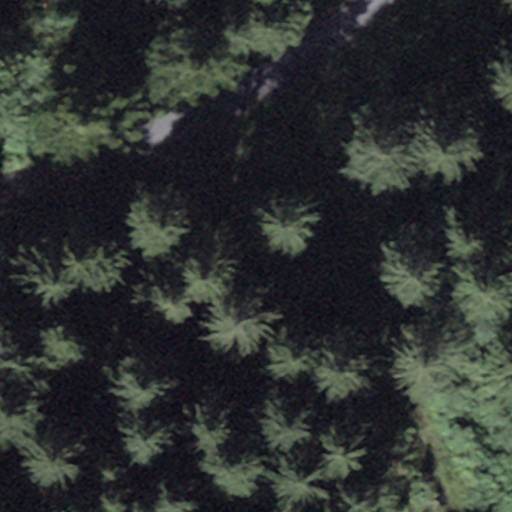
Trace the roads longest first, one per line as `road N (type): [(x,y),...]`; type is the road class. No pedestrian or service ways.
road 1 (track): [(283,67),(353,256),(446,453),(462,511)]
road 2 (track): [(400,0),(189,121),(0,191)]
